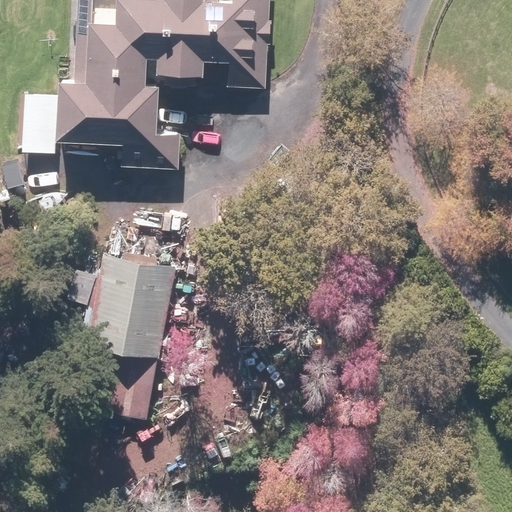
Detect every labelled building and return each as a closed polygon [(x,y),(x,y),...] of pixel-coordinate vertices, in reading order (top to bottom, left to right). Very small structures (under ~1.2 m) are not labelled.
[(114,165),(171,168),(172,134),(144,133),(146,86),(133,85),(135,57),(144,58),(144,73),(192,75),(192,60),(217,62),(220,86),(259,88),(263,0),(220,0),(221,1),(192,0),(191,0),(71,0),(69,81),(46,80),(44,140),(49,140),(110,143),(114,165)] [(61,176),(61,196),(91,194),(90,175),(61,176)] [(156,226),(166,233),(177,217),(168,210),(156,226)] [(170,267),(99,253),(80,344),(152,358),(170,267)] [(71,267),(60,296),(80,304),(91,275),(71,267)]
